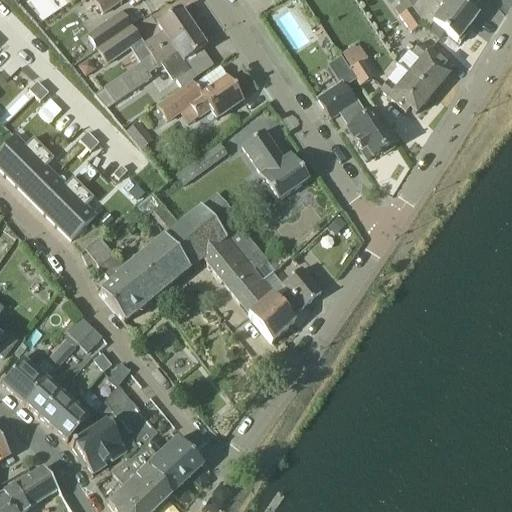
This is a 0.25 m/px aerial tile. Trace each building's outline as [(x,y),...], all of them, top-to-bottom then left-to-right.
[(146,0),(91,0),(103,16),(127,0),(131,0),(137,7),(140,5),(146,0)] [(432,25),(434,26),(457,43),(477,17),(454,0),(416,0),(411,5),(413,7),(424,25),(428,31),(432,25)] [(410,35),(424,25),(413,7),(399,20),(410,35)] [(141,67),(192,30),(179,10),(157,25),(162,32),(132,55),(140,66),(141,67)] [(121,16),(98,31),(107,44),(129,28),(121,16)] [(106,68),(140,44),(129,28),(107,44),(96,52),(106,68)] [(180,90),(195,80),(184,64),(201,51),(205,49),(192,30),(141,67),(140,66),(94,97),(106,111),(151,81),(148,76),(156,70),(157,71),(163,66),(180,90)] [(445,68),(422,46),(420,45),(401,67),(433,95),(447,78),(442,73),(445,68)] [(361,88),(374,80),(364,63),(367,61),(357,46),(341,56),(361,88)] [(91,75),(92,69),(88,63),(78,70),(85,79),(91,75)] [(31,67),(22,76),(29,83),(39,75),(31,67)] [(415,116),(433,95),(401,67),(378,93),(380,95),(405,116),(409,111),(415,116)] [(39,75),(29,83),(36,91),(47,84),(39,75)] [(191,83),(195,81),(195,80),(180,90),(181,91),(155,109),(166,125),(179,116),(187,128),(210,112),(217,123),(242,103),(226,80),(202,97),(191,83)] [(340,85),(316,101),(330,123),(339,116),(348,130),(346,131),(355,144),(355,145),(367,163),(371,160),(372,161),(395,145),(372,113),(365,117),(357,104),(354,105),(340,85)] [(77,113),(65,125),(74,133),(86,123),(77,113)] [(86,123),(74,133),(83,142),(94,130),(86,123)] [(137,124),(126,134),(141,153),(153,143),(137,124)] [(0,166),(23,143),(12,132),(4,140),(0,135),(0,166)] [(259,179),(277,204),(308,183),(290,157),(282,162),(263,133),(240,148),(261,178),(259,179)] [(98,167),(104,175),(122,161),(104,138),(74,161),(86,176),(98,167)] [(0,171),(23,195),(41,176),(28,163),(36,155),(23,143),(0,166),(0,171)] [(182,189),(226,157),(219,146),(187,169),(188,170),(175,179),(182,189)] [(121,182),(128,189),(138,178),(132,171),(121,182)] [(23,195),(46,219),(75,191),(62,178),(52,189),(41,176),(23,195)] [(46,219),(73,245),(94,224),(82,212),(89,206),(75,191),(46,219)] [(124,273),(123,272),(121,274),(147,301),(151,302),(204,259),(270,346),(294,324),(291,321),(320,296),(300,272),(281,286),(271,274),(269,277),(262,283),(253,273),(265,263),(257,253),(234,224),(237,222),(215,194),(124,273)] [(336,236),(346,226),(339,218),(329,228),(336,236)] [(121,274),(123,272),(113,258),(98,270),(110,286),(98,296),(122,326),(151,302),(147,301),(121,274)] [(78,348),(86,356),(87,355),(101,341),(93,332),(78,348)] [(1,340),(0,339),(0,359),(3,361),(14,346),(4,337),(1,340)] [(74,351),(65,343),(46,365),(55,373),(74,351)] [(52,377),(39,366),(28,356),(1,386),(24,407),(47,382),(52,377)] [(101,357),(93,364),(102,375),(111,368),(101,357)] [(116,391),(127,377),(129,375),(120,367),(108,381),(106,384),(116,391)] [(24,408),(37,419),(67,388),(53,376),(24,408)] [(67,388),(37,419),(51,432),(79,402),(80,401),(67,388)] [(112,415),(124,433),(125,432),(139,454),(122,472),(113,479),(125,491),(107,506),(111,511),(155,511),(202,468),(177,441),(161,455),(149,443),(156,436),(117,390),(105,405),(112,415)] [(74,441),(96,417),(79,402),(52,432),(66,445),(72,439),(74,441)] [(110,416),(112,415),(105,405),(103,407),(97,414),(98,415),(99,416),(110,416)] [(125,432),(124,433),(111,441),(104,429),(72,447),(79,459),(91,477),(92,479),(95,477),(97,480),(108,471),(107,469),(113,465),(123,458),(127,463),(111,477),(113,479),(122,472),(139,454),(125,432)] [(0,462),(8,458),(9,458),(0,442),(0,462)] [(27,511),(57,493),(43,470),(0,495),(0,511),(27,511)]
